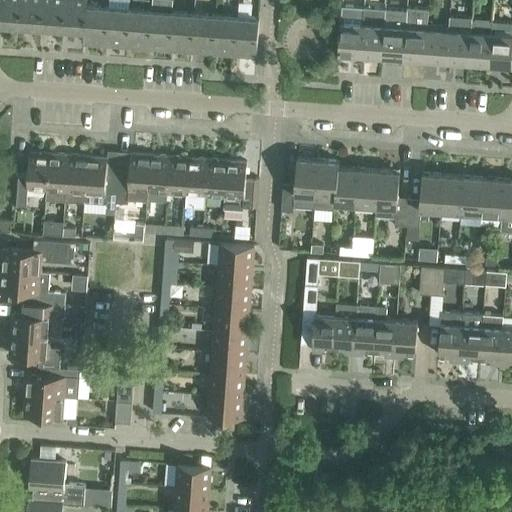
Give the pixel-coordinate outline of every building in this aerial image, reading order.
[(21,0),(0,0),(0,23),(20,25),(21,0)] [(43,0),(21,0),(20,25),(41,26),(43,0)] [(65,0),(43,0),(41,26),(63,28),(65,0)] [(86,0),(65,0),(63,28),(84,30),(83,43),(84,43),(86,0)] [(86,0),(84,43),(105,44),(108,6),(87,4),(86,0)] [(338,55),(360,57),(364,7),(342,5),(338,55)] [(130,8),(108,6),(105,44),(127,46),(130,8)] [(407,9),(404,56),(425,58),(428,23),(429,7),(407,6),(407,9)] [(385,8),(364,7),(360,57),(383,58),(383,55),(382,55),(384,24),(385,8)] [(151,9),(130,8),(127,46),(148,47),(151,9)] [(384,24),(382,55),(383,55),(404,56),(406,22),(407,9),(385,8),(384,24)] [(173,11),(151,9),(148,47),(170,49),(173,11)] [(194,12),(173,11),(170,49),(192,51),(194,12)] [(216,14),(194,12),(192,51),(213,52),(216,14)] [(237,16),(216,14),(213,52),(235,54),(237,16)] [(259,17),(237,16),(235,54),(257,55),(259,17)] [(472,18),(450,16),(447,59),(468,61),(470,30),(471,30),(472,18)] [(468,61),(467,64),(490,66),(492,32),(491,32),(492,19),(472,18),(471,30),(470,30),(468,61)] [(492,32),(490,66),(511,68),(511,63),(511,20),(493,19),(492,32)] [(449,25),(428,23),(425,58),(446,59),(447,59),(449,25)] [(28,174),(15,174),(13,203),(27,204),(28,187),(47,189),(49,152),(30,151),(28,174)] [(47,189),(46,198),(65,200),(68,154),(49,152),(47,189)] [(128,203),(129,199),(147,200),(150,154),(131,152),(129,173),(118,172),(116,202),(128,203)] [(88,155),(68,154),(65,200),(84,201),(88,155)] [(167,191),(169,155),(150,154),(148,190),(167,191)] [(108,157),(88,155),(84,201),(107,203),(106,208),(115,208),(116,202),(118,172),(106,172),(108,157)] [(189,157),(169,155),(167,191),(186,193),(189,157)] [(295,182),(283,182),(281,210),(293,210),(294,206),(314,207),(316,194),(318,158),(297,156),(295,182)] [(208,158),(189,157),(186,193),(185,205),(204,207),(205,194),(208,158)] [(224,196),(227,159),(208,158),(205,194),(224,196)] [(318,158),(316,194),(315,207),(334,209),(335,201),(338,165),(338,160),(318,158)] [(247,161),(227,159),(224,196),(225,196),(224,208),(243,209),(244,205),(257,206),(259,177),(246,176),(247,161)] [(338,165),(335,201),(356,203),(358,167),(338,165)] [(379,169),(358,167),(356,203),(376,204),(379,169)] [(400,170),(379,169),(376,204),(375,214),(395,215),(395,224),(407,225),(409,197),(398,196),(400,170)] [(420,197),(409,197),(407,225),(419,226),(421,208),(441,209),(443,173),(422,172),(420,197)] [(464,175),(443,173),(441,209),(461,211),(464,175)] [(484,176),(464,175),(461,211),(481,212),(484,176)] [(504,178),(484,176),(481,212),(502,214),(504,178)] [(502,214),(501,230),(511,230),(511,178),(504,178),(502,214)] [(11,219),(0,217),(0,229),(10,231),(11,219)] [(146,221),(145,230),(151,231),(164,232),(165,223),(152,222),(146,221)] [(165,223),(164,232),(167,232),(177,233),(183,233),(184,224),(177,224),(165,223)] [(50,234),(63,235),(63,226),(50,225),(50,234)] [(190,235),(202,236),(203,226),(190,225),(190,235)] [(63,226),(63,235),(75,236),(76,227),(63,226)] [(216,227),(203,226),(202,236),(216,237),(216,227)] [(166,237),(166,249),(167,249),(166,260),(179,261),(180,255),(180,250),(172,249),(173,238),(166,237)] [(33,249),(4,247),(2,268),(40,271),(41,259),(74,262),(75,241),(34,238),(33,249)] [(221,242),(219,263),(219,264),(253,266),(254,244),(221,242)] [(312,243),(311,251),(323,252),(324,244),(312,243)] [(340,253),(352,254),(352,246),(341,245),(340,253)] [(365,247),(352,246),(352,254),(364,255),(365,247)] [(437,247),(418,246),(418,257),(437,257),(437,247)] [(445,261),(457,262),(458,254),(446,253),(445,261)] [(470,255),(458,254),(457,262),(469,263),(470,255)] [(320,257),(308,256),(303,320),(314,321),(312,350),(322,351),(323,345),(333,346),(336,314),(316,312),(320,257)] [(486,256),(486,264),(497,264),(498,257),(486,256)] [(352,260),(340,259),(339,267),(351,268),(352,260)] [(164,270),(163,281),(170,282),(178,283),(178,273),(179,261),(166,260),(165,270),(164,270)] [(368,262),(368,270),(380,271),(380,263),(368,262)] [(400,264),(380,263),(380,271),(380,281),(399,283),(400,264)] [(253,266),(219,264),(218,285),(251,288),(253,266)] [(419,293),(431,294),(433,266),(422,265),(419,293)] [(445,267),(433,266),(431,294),(443,295),(445,267)] [(40,271),(2,268),(1,289),(31,291),(30,302),(65,304),(66,292),(49,290),(50,272),(40,271)] [(475,269),(474,283),(485,284),(486,270),(475,269)] [(486,270),(485,284),(486,284),(506,286),(506,280),(507,271),(486,270)] [(251,288),(218,285),(216,307),(249,309),(251,288)] [(13,312),(12,332),(50,335),(61,336),(62,316),(64,316),(65,304),(30,302),(25,301),(24,312),(13,312)] [(344,352),(353,353),(357,303),(337,302),(336,314),(333,346),(344,346),(344,352)] [(357,303),(353,353),(363,354),(364,348),(374,349),(377,305),(357,303)] [(161,313),(160,325),(167,325),(168,314),(168,304),(163,304),(162,313),(161,313)] [(387,305),(377,305),(374,349),(385,349),(385,355),(394,356),(397,318),(386,317),(387,305)] [(249,309),(216,307),(214,329),(248,331),(249,309)] [(442,310),(441,321),(440,333),(438,353),(450,354),(450,360),(459,361),(463,311),(442,310)] [(463,311),(459,361),(469,361),(469,356),(480,356),(483,313),(463,311)] [(503,315),(483,313),(480,356),(491,357),(490,363),(500,363),(503,315)] [(504,315),(503,315),(500,363),(509,364),(510,358),(511,358),(511,326),(503,326),(504,315)] [(418,320),(397,318),(394,356),(404,357),(404,351),(416,352),(417,332),(418,320)] [(248,331),(214,329),(213,350),(246,353),(248,331)] [(50,335),(12,332),(10,353),(39,356),(38,366),(60,367),(61,347),(49,346),(50,335)] [(246,353),(213,350),(211,372),(245,374),(246,353)] [(69,355),(68,368),(81,369),(82,356),(69,355)] [(60,367),(38,366),(58,367),(58,374),(28,372),(26,393),(64,396),(78,397),(81,369),(68,368),(60,367)] [(245,374),(211,372),(210,393),(243,396),(245,374)] [(118,388),(117,398),(132,399),(134,374),(119,373),(118,388)] [(64,396),(26,393),(24,414),(63,416),(64,396)] [(243,396),(210,393),(208,415),(242,418),(243,396)] [(117,399),(115,421),(131,422),(132,401),(132,399),(117,398),(117,399)] [(33,498),(33,499),(63,501),(63,502),(84,503),(85,483),(64,481),(66,461),(31,458),(30,480),(34,481),(33,498)] [(140,460),(121,459),(120,482),(128,482),(129,471),(139,471),(140,460)] [(211,465),(178,463),(176,486),(209,488),(211,465)] [(120,482),(119,503),(127,504),(127,496),(128,482),(120,482)] [(209,488),(176,486),(174,507),(208,510),(209,488)] [(29,498),(27,511),(62,511),(63,502),(63,501),(33,499),(33,498),(29,498)] [(133,511),(134,505),(118,503),(117,511),(133,511)]
